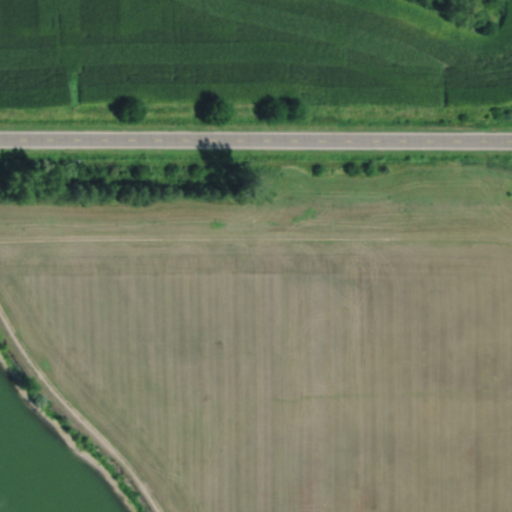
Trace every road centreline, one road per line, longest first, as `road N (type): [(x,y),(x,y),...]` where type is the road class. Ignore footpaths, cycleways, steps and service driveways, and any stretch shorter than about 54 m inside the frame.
road 1 (tertiary): [(0,139),(511,140)]
road 2 (track): [(155,511),(136,476),(70,408),(0,310)]
